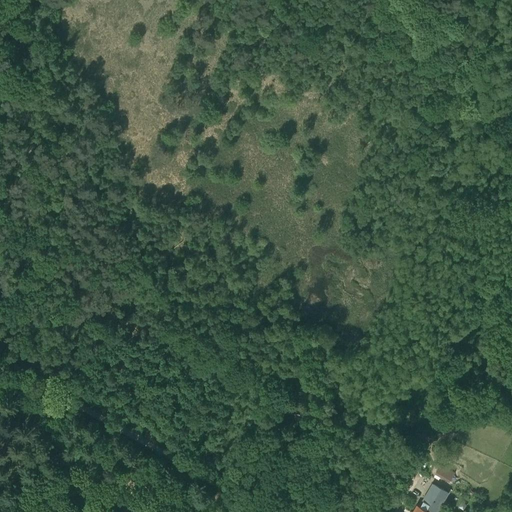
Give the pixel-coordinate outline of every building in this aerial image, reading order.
[(278,416),(298,419),(300,405),(280,402),(278,416)] [(444,437),(453,441),(459,424),(450,420),(444,437)] [(427,444),(430,438),(419,433),(416,439),(427,444)] [(439,464),(434,474),(449,482),(454,472),(439,464)] [(435,511),(448,492),(433,484),(420,507),(417,505),(412,511),(435,511)]
